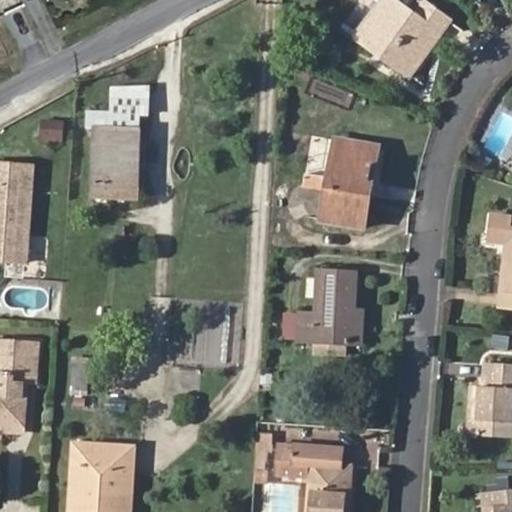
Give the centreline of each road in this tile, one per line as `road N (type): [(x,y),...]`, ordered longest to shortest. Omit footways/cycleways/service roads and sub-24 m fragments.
road 1 (residential): [(410,511),(438,187),(479,89),(511,50)]
road 2 (residential): [(188,0),(0,101)]
